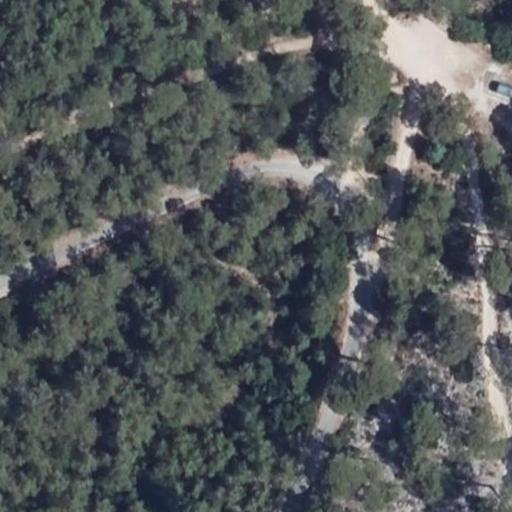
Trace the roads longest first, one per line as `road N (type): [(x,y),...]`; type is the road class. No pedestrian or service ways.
road 1 (unclassified): [(0,280),(94,229),(213,186),(300,165),(338,179),(351,206),(361,278),(349,344),(284,511)]
road 2 (track): [(0,153),(24,134),(238,57),(359,31),(426,45)]
road 3 (track): [(511,448),(475,225),(467,67),(448,46),(426,45)]
road 4 (track): [(361,278),(406,140),(426,45)]
